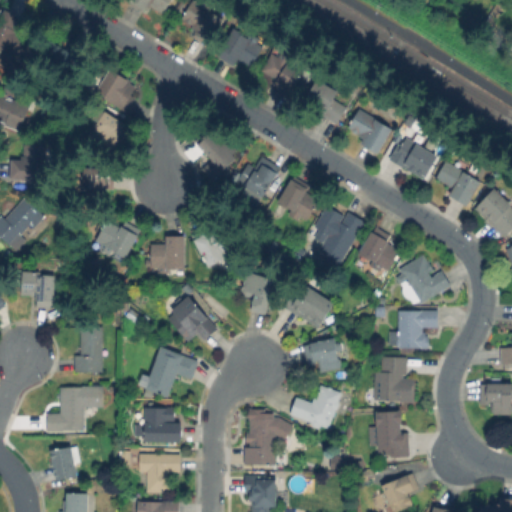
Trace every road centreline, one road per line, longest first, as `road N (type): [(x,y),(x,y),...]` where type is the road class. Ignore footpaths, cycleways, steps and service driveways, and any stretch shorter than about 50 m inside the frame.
road 1 (residential): [(55,0),(456,240),(475,274),(478,313),(446,377),(446,411),(463,444),(489,463),(511,467)]
road 2 (residential): [(211,511),(214,407),(232,377),(256,364)]
